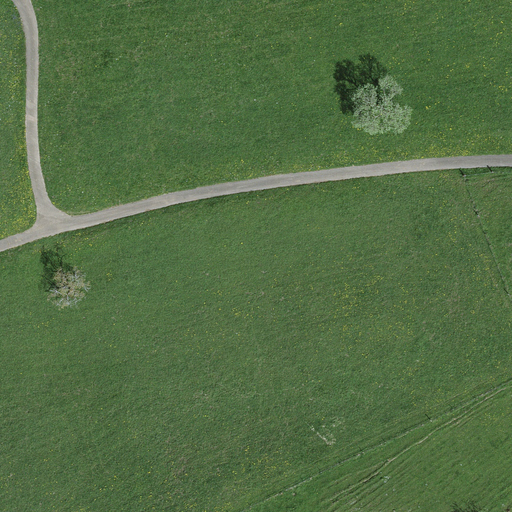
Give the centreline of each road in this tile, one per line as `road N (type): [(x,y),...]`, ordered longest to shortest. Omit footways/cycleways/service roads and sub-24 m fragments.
road 1 (track): [(0,246),(168,198),(267,181),(511,160)]
road 2 (track): [(58,225),(44,210),(34,172),(32,35),(18,0)]
